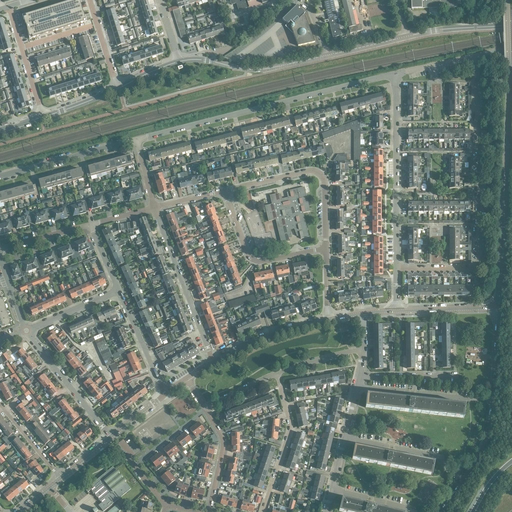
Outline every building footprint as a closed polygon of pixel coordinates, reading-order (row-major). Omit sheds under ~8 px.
[(24,18),(23,18),(25,25),(26,25),(27,30),(29,37),(32,37),(32,39),(58,31),(58,30),(60,30),(84,23),(83,21),(86,20),(84,13),(83,13),(82,8),(80,0),(77,1),(76,0),(74,0),(69,2),(70,3),(64,5),(64,3),(60,5),(60,6),(58,7),(57,5),(53,7),(54,8),(51,9),(51,7),(45,9),(45,11),(43,11),(42,10),(38,11),(39,13),(33,14),(33,13),(25,15),(26,17),(24,18)] [(185,9),(182,0),(178,0),(176,1),(179,8),(180,10),(185,9)] [(190,4),(188,0),(182,0),(185,9),(188,8),(187,5),(190,4)] [(230,0),(232,5),(237,3),(239,11),(249,8),(247,0),(249,0),(250,1),(252,0),(261,0),(263,3),(270,1),(269,0),(230,0)] [(341,36),(339,26),(343,25),(340,10),(336,11),(332,0),(324,2),(333,38),(341,36)] [(341,0),(349,28),(350,34),(362,31),(360,25),(356,26),(349,0),(341,0)] [(411,0),(411,9),(457,7),(456,0),(411,0)] [(108,18),(116,16),(114,10),(107,12),(108,18)] [(298,46),(315,43),(304,14),(293,25),(290,27),(295,32),(293,33),(298,46)] [(216,28),(218,36),(224,34),(223,29),(225,28),(222,19),(217,20),(218,24),(215,25),(215,26),(216,28)] [(154,22),(147,25),(144,26),(145,31),(146,31),(156,28),(154,22)] [(156,28),(146,31),(147,33),(149,33),(150,36),(151,36),(152,38),(158,37),(157,34),(156,28)] [(201,41),(199,34),(198,31),(192,32),(193,33),(196,43),(201,41)] [(196,43),(193,33),(187,35),(188,37),(190,45),(196,43)] [(80,45),(91,41),(91,40),(92,39),(92,37),(89,38),(89,36),(79,39),(80,45)] [(3,45),(10,43),(8,37),(0,39),(0,43),(1,46),(3,45)] [(124,41),(123,38),(116,40),(117,46),(121,45),(121,48),(128,46),(127,40),(124,41)] [(82,50),(92,47),(91,45),(94,44),(93,41),(92,42),(91,41),(80,45),(82,50)] [(10,43),(3,45),(5,51),(11,49),(10,43)] [(158,55),(155,48),(154,45),(149,47),(150,50),(152,57),(158,55)] [(71,59),(74,59),(73,56),(72,57),(71,54),(72,54),(70,47),(66,48),(66,46),(63,47),(64,48),(63,48),(66,59),(71,58),(71,59)] [(155,48),(158,55),(163,53),(161,46),(155,48)] [(66,59),(63,48),(62,48),(61,47),(59,48),(60,50),(58,51),(61,61),(66,59)] [(84,55),(95,52),(94,51),(96,50),(95,48),(92,49),(92,47),(82,50),(84,55)] [(61,61),(58,51),(55,52),(55,49),(52,50),(53,51),(52,51),(55,62),(61,61)] [(55,62),(52,51),(51,52),(51,51),(48,51),(49,54),(47,54),(50,64),(55,62)] [(84,61),(85,63),(87,62),(86,61),(96,58),(95,56),(97,55),(96,52),(95,53),(95,52),(84,55),(85,60),(84,61)] [(50,64),(47,54),(45,55),(44,53),(41,53),(42,55),(41,55),(45,66),(50,64)] [(45,66),(41,55),(40,55),(40,54),(37,55),(38,57),(36,58),(34,58),(36,65),(38,64),(39,67),(37,68),(38,70),(41,69),(40,67),(45,66)] [(124,58),(121,59),(123,66),(129,64),(127,57),(126,54),(124,55),(124,56),(124,58)] [(8,64),(15,62),(14,56),(7,58),(6,55),(0,56),(0,66),(3,65),(2,64),(1,64),(1,62),(0,61),(0,60),(1,60),(1,59),(4,58),(5,61),(7,60),(8,64)] [(94,76),(96,83),(102,81),(100,74),(99,71),(95,72),(96,75),(94,76)] [(56,95),(54,88),(48,90),(50,97),(56,95)] [(384,108),(381,109),(380,105),(381,105),(380,103),(383,102),(381,94),(375,95),(377,104),(379,112),(385,111),(384,108)] [(377,104),(375,95),(369,97),(371,105),(372,108),(374,107),(374,105),(377,104)] [(28,101),(21,103),(22,109),(30,107),(28,101)] [(329,109),(331,117),(332,121),(335,120),(334,116),(337,116),(335,108),(329,109)] [(319,120),(317,112),(311,114),(313,122),(314,124),(315,128),(317,128),(316,121),(319,120)] [(369,124),(382,124),(382,117),(381,114),(375,115),(375,117),(375,121),(372,121),(369,121),(369,124)] [(284,129),(285,134),(288,133),(286,127),(290,126),(288,118),(282,119),(284,127),(284,129)] [(353,131),(360,131),(360,120),(352,123),(354,127),(351,130),(353,131)] [(380,130),(382,130),(382,124),(369,124),(365,124),(365,126),(372,126),(372,127),(375,127),(375,130),(374,130),(374,132),(380,132),(380,130)] [(249,136),(247,128),(241,130),(243,138),(249,136)] [(369,140),(372,140),(382,140),(382,134),(380,134),(380,132),(374,132),(374,134),(372,134),(372,138),(369,138),(369,140)] [(230,135),(233,145),(234,149),(236,149),(235,144),(234,142),(238,141),(236,133),(230,135)] [(233,145),(230,135),(224,136),(226,144),(227,147),(233,145)] [(372,140),(369,140),(369,142),(372,142),(372,143),(372,146),(372,149),(374,149),(380,149),(380,146),(382,146),(382,140),(372,140)] [(203,150),(201,142),(195,144),(197,151),(203,150)] [(189,143),(183,145),(185,152),(191,151),(189,143)] [(316,148),(318,156),(324,155),(322,147),(324,146),(324,143),(321,144),(319,144),(319,147),(316,148)] [(270,157),(272,165),(278,164),(277,161),(279,160),(277,149),(276,149),(275,145),(273,146),(273,147),(273,148),(273,150),(274,150),(275,153),(272,154),(273,157),(270,157)] [(300,160),(298,152),(298,149),(294,150),(293,147),(291,147),(292,152),(292,154),(294,162),(300,160)] [(280,157),(279,148),(277,149),(279,160),(280,162),(282,161),(282,164),(283,164),(283,165),(286,164),(288,163),(287,155),(286,152),(283,153),(284,156),(280,157)] [(150,161),(156,160),(154,152),(148,153),(150,161)] [(407,158),(407,163),(420,163),(420,161),(418,161),(418,158),(418,154),(408,154),(408,158),(407,158)] [(243,172),(248,171),(246,163),(246,160),(242,161),(241,157),(239,158),(240,162),(241,165),(243,172)] [(252,170),(254,170),(252,162),(252,159),(250,159),(246,160),(246,163),(248,171),(249,171),(249,172),(252,171),(252,170)] [(344,170),(344,165),(350,165),(350,161),(344,161),(344,164),(335,164),(335,167),(334,167),(333,168),(333,170),(334,170),(335,170),(344,170)] [(218,169),(218,171),(220,179),(226,178),(222,163),(221,164),(221,168),(218,169)] [(222,163),(226,178),(232,176),(230,169),(228,169),(228,166),(227,167),(226,166),(225,166),(225,163),(222,163)] [(96,175),(94,166),(88,168),(89,169),(85,170),(88,177),(96,175)] [(212,173),(214,181),(220,179),(218,171),(218,169),(212,170),(212,173)] [(192,186),(191,178),(188,179),(187,172),(183,173),(187,188),(187,187),(192,186)] [(174,177),(176,183),(178,189),(180,188),(180,189),(184,188),(187,188),(183,173),(180,174),(177,175),(179,180),(175,180),(175,177),(174,177)] [(154,176),(156,182),(164,180),(170,178),(170,176),(167,177),(166,177),(163,177),(162,174),(154,176)] [(27,186),(29,196),(34,194),(34,196),(38,195),(35,184),(32,185),(27,186)] [(165,186),(157,188),(159,194),(174,190),(172,184),(168,185),(169,188),(166,189),(165,186)] [(137,189),(133,190),(136,200),(142,198),(141,193),(144,192),(142,185),(136,186),(137,189)] [(310,212),(308,203),(310,202),(309,197),(307,198),(304,187),(289,191),(289,192),(287,193),(288,198),(282,199),(281,194),(278,195),(278,194),(270,196),(272,205),(265,206),(265,208),(263,208),(264,213),(266,213),(268,222),(275,220),(281,244),(289,242),(288,238),(291,238),(290,230),(294,229),(297,236),(300,235),(301,239),(309,237),(303,213),(310,212)] [(125,197),(122,188),(117,189),(118,192),(114,193),(116,203),(123,201),(122,196),(124,195),(125,197)] [(136,200),(133,190),(129,192),(128,189),(123,190),(123,188),(122,188),(125,197),(128,196),(129,202),(136,200)] [(110,205),(116,203),(114,193),(110,195),(109,192),(104,193),(106,200),(109,199),(110,205)] [(103,201),(106,200),(104,193),(99,194),(99,197),(95,198),(98,208),(104,206),(103,201)] [(98,208),(95,198),(91,199),(90,197),(85,198),(88,207),(87,205),(90,204),(91,210),(98,208)] [(88,207),(85,198),(86,200),(80,201),(81,204),(77,205),(80,215),(86,213),(85,208),(88,207)] [(73,217),(80,215),(77,205),(73,206),(72,203),(67,205),(69,212),(72,211),(73,217)] [(66,213),(69,212),(67,205),(62,206),(63,209),(58,210),(61,220),(67,218),(66,213)] [(205,214),(214,210),(212,205),(205,207),(206,210),(204,211),(205,214)] [(48,209),(50,217),(53,216),(54,221),(61,220),(58,210),(54,211),(54,208),(48,210),(48,209)] [(50,217),(48,209),(43,210),(43,212),(39,213),(42,223),(48,221),(47,216),(50,215),(50,217)] [(336,218),(349,218),(349,214),(351,214),(351,212),(355,212),(355,209),(353,209),(346,209),(346,212),(336,212),(336,218)] [(168,219),(169,222),(175,220),(188,215),(185,210),(183,211),(183,213),(174,217),(173,214),(166,216),(167,217),(166,217),(167,220),(168,219)] [(35,224),(42,223),(39,213),(35,214),(35,212),(32,213),(32,212),(29,213),(31,220),(34,219),(35,224)] [(28,221),(31,220),(29,213),(24,214),(25,217),(21,218),(23,228),(30,226),(28,221)] [(216,216),(209,218),(209,219),(208,219),(209,221),(202,224),(199,226),(200,228),(203,226),(218,221),(216,216)] [(11,219),(13,228),(13,226),(15,225),(17,229),(23,228),(21,218),(14,220),(14,218),(11,219)] [(141,227),(148,224),(145,218),(139,221),(141,227)] [(13,228),(11,219),(6,221),(7,224),(2,225),(5,234),(11,233),(10,228),(13,228)] [(177,226),(183,223),(186,222),(185,220),(179,222),(179,221),(176,222),(175,220),(169,222),(171,228),(177,226)] [(177,226),(171,228),(173,233),(179,231),(194,226),(193,223),(178,229),(177,226)] [(143,232),(150,230),(148,224),(141,227),(143,232)] [(220,226),(213,229),(213,230),(212,230),(213,232),(206,234),(207,237),(222,232),(220,226)] [(419,235),(420,234),(420,231),(419,230),(417,230),(417,226),(411,226),(411,230),(407,230),(407,235),(418,235),(419,235)] [(111,234),(113,233),(116,232),(116,229),(110,231),(109,228),(102,231),(102,232),(101,233),(103,238),(111,234)] [(150,230),(143,232),(143,233),(140,234),(141,237),(137,239),(138,241),(152,236),(150,230)] [(103,238),(106,244),(114,240),(112,236),(118,234),(117,231),(116,232),(113,233),(111,234),(103,238)] [(179,231),(173,233),(175,239),(181,237),(182,237),(187,235),(186,232),(184,233),(183,232),(180,233),(179,231)] [(217,240),(224,237),(224,236),(225,236),(224,234),(223,233),(223,234),(222,232),(207,237),(204,238),(205,241),(216,237),(217,240)] [(338,242),(345,242),(345,239),(347,239),(347,237),(353,237),(353,234),(347,234),(347,236),(345,236),(338,236),(338,242)] [(181,237),(175,239),(177,245),(184,243),(196,238),(195,235),(183,240),(182,237),(181,237)] [(148,244),(155,242),(152,236),(138,241),(136,242),(137,245),(146,241),(148,244)] [(224,237),(217,240),(206,244),(207,246),(217,242),(218,244),(219,244),(219,245),(226,242),(227,241),(226,239),(225,239),(224,237)] [(80,241),(84,250),(88,249),(89,252),(94,250),(92,244),(89,245),(86,238),(80,241)] [(114,240),(106,244),(109,250),(124,242),(123,240),(115,243),(114,240)] [(77,250),(74,251),(77,258),(80,257),(78,253),(84,250),(80,241),(74,243),(77,250)] [(111,255),(119,252),(122,250),(120,247),(125,245),(124,242),(109,250),(111,255)] [(155,242),(148,244),(149,247),(139,250),(140,254),(142,253),(142,254),(157,248),(155,242)] [(69,245),(63,248),(67,257),(71,256),(72,260),(75,259),(77,263),(79,263),(77,258),(74,251),(72,252),(69,245)] [(222,254),(229,252),(227,246),(220,249),(221,250),(220,250),(221,252),(216,253),(216,254),(215,254),(215,255),(211,256),(212,258),(216,257),(222,254)] [(189,247),(180,250),(181,253),(180,254),(181,256),(182,256),(188,254),(187,251),(190,250),(189,247)] [(67,257),(63,248),(58,250),(60,256),(58,257),(57,256),(60,263),(63,262),(62,260),(67,257)] [(159,254),(157,248),(142,254),(143,256),(151,253),(152,256),(159,254)] [(60,263),(57,256),(55,257),(53,252),(46,255),(50,264),(54,262),(55,265),(60,263)] [(114,261),(122,257),(119,252),(111,255),(114,261)] [(224,260),(231,257),(229,252),(222,254),(224,260)] [(42,262),(39,263),(42,270),(47,268),(46,265),(50,264),(46,255),(40,257),(42,262)] [(155,259),(157,263),(151,265),(151,267),(165,262),(162,256),(155,259)] [(124,263),(122,257),(114,261),(116,266),(117,266),(118,266),(124,263)] [(231,257),(224,260),(225,262),(221,264),(222,267),(226,265),(233,262),(233,260),(234,259),(233,257),(232,257),(231,257)] [(337,266),(344,266),(344,263),(346,263),(346,262),(350,262),(350,260),(353,260),(353,257),(345,257),(345,260),(337,260),(337,262),(336,262),(336,266),(337,266)] [(188,266),(194,264),(192,258),(185,260),(186,261),(185,261),(186,264),(187,263),(188,266)] [(35,259),(29,261),(32,271),(36,269),(37,272),(42,270),(39,263),(37,264),(35,259)] [(28,272),(32,271),(29,261),(22,263),(24,268),(22,269),(24,277),(29,275),(28,272)] [(160,271),(167,268),(165,262),(151,267),(148,269),(149,271),(159,267),(160,271)] [(229,270),(235,268),(233,262),(226,265),(229,270)] [(299,264),(301,272),(307,271),(305,262),(299,264)] [(194,264),(188,266),(190,272),(196,269),(194,264)] [(301,272),(299,264),(293,265),(294,274),(298,273),(298,276),(302,276),(301,272)] [(19,278),(24,277),(22,269),(19,270),(17,265),(11,267),(14,277),(18,275),(19,278)] [(124,275),(130,272),(128,266),(121,269),(124,275)] [(282,267),(284,277),(288,277),(290,284),(293,284),(291,276),(289,276),(289,273),(288,266),(285,267),(284,266),(282,267)] [(284,277),(282,267),(279,268),(278,267),(276,268),(275,269),(277,276),(277,275),(278,279),(284,277)] [(167,268),(160,271),(161,274),(151,278),(151,279),(149,279),(150,281),(169,274),(167,268)] [(196,269),(190,272),(192,278),(208,272),(207,269),(201,271),(200,268),(199,268),(196,269)] [(227,277),(237,273),(237,271),(238,270),(237,268),(236,268),(235,268),(229,270),(225,272),(227,277)] [(94,273),(96,277),(100,286),(103,285),(103,286),(105,285),(105,284),(106,284),(103,277),(100,278),(99,276),(97,272),(96,269),(93,270),(94,273)] [(267,280),(268,282),(274,281),(273,278),(272,271),(269,272),(269,271),(266,272),(267,279),(267,280)] [(126,280),(133,277),(130,272),(124,275),(126,280)] [(194,283),(200,281),(203,280),(210,277),(209,275),(203,277),(202,274),(208,272),(192,278),(194,283)] [(267,279),(266,272),(263,273),(263,272),(260,273),(260,274),(262,284),(265,284),(265,286),(268,286),(268,282),(267,280),(267,279)] [(233,281),(239,278),(237,273),(227,277),(229,282),(233,281)] [(100,287),(100,286),(96,277),(93,279),(91,275),(90,274),(88,275),(89,276),(90,280),(92,282),(94,289),(97,288),(98,288),(100,287)] [(164,283),(171,280),(169,274),(150,281),(151,283),(153,283),(163,279),(164,283)] [(262,284),(260,274),(257,274),(254,274),(254,275),(254,278),(252,278),(254,286),(258,285),(260,290),(263,290),(262,284)] [(86,285),(89,291),(92,290),(92,291),(94,290),(94,289),(92,282),(88,284),(87,281),(86,278),(84,276),(82,277),(86,285)] [(129,286),(136,283),(133,277),(126,280),(129,286)] [(77,279),(80,287),(83,294),(86,293),(89,292),(88,292),(89,291),(86,285),(83,286),(80,278),(77,279)] [(233,281),(229,282),(226,284),(227,286),(234,284),(235,286),(242,284),(239,278),(233,281)] [(167,289),(174,286),(171,280),(164,283),(167,289)] [(203,280),(200,281),(194,283),(196,289),(203,287),(211,283),(210,281),(205,283),(203,280)] [(368,290),(369,290),(369,287),(365,288),(365,287),(362,287),(362,282),(358,283),(358,287),(360,297),(363,297),(364,300),(370,299),(368,290)] [(72,284),(75,290),(78,296),(81,295),(81,296),(83,295),(83,294),(80,287),(77,289),(76,286),(74,283),(72,284)] [(131,292),(138,289),(136,283),(129,286),(131,292)] [(62,285),(66,294),(67,296),(70,295),(72,299),(75,298),(77,297),(78,296),(75,290),(69,292),(68,290),(70,289),(69,285),(66,286),(65,284),(62,285)] [(63,294),(58,297),(60,303),(63,302),(64,302),(66,301),(64,295),(66,294),(62,285),(60,286),(63,294)] [(233,285),(222,289),(224,293),(235,289),(233,285)] [(174,286),(167,289),(169,295),(176,292),(174,286)] [(203,287),(196,289),(199,295),(213,289),(212,287),(210,288),(207,289),(204,290),(203,287)] [(358,301),(357,298),(360,297),(358,287),(356,287),(356,288),(356,289),(355,289),(350,289),(350,293),(351,302),(358,301)] [(375,289),(376,298),(382,297),(382,292),(383,291),(382,288),(375,289)] [(134,298),(141,295),(138,289),(131,292),(134,298)] [(213,289),(199,295),(200,297),(199,298),(200,300),(201,300),(210,297),(209,293),(212,292),(211,290),(213,289)] [(1,328),(11,325),(0,291),(0,292),(0,291),(0,328),(1,328)] [(345,303),(344,294),(344,291),(337,292),(338,295),(338,299),(337,299),(337,303),(339,303),(339,304),(345,303)] [(49,293),(51,296),(52,299),(55,306),(58,304),(58,305),(60,304),(60,303),(58,297),(54,298),(52,292),(49,293)] [(137,303),(143,300),(141,295),(134,298),(137,303)] [(170,305),(180,301),(177,295),(170,298),(171,301),(168,302),(169,303),(163,305),(164,307),(170,305)] [(38,298),(40,301),(44,311),(47,309),(47,310),(49,309),(49,308),(46,302),(43,303),(41,297),(38,298)] [(52,299),(46,302),(49,308),(52,307),(55,306),(54,306),(55,306),(52,299)] [(33,301),(35,307),(38,313),(41,312),(44,311),(43,311),(44,311),(40,301),(36,303),(35,300),(33,301)] [(143,300),(137,303),(139,309),(146,306),(143,300)] [(307,302),(310,312),(317,310),(313,300),(307,302)] [(172,311),(182,307),(180,301),(170,305),(172,311)] [(203,312),(209,309),(216,306),(216,304),(213,306),(211,302),(207,304),(207,303),(201,306),(201,307),(200,307),(201,309),(202,309),(203,312)] [(310,312),(307,302),(300,304),(303,314),(310,312)] [(287,304),(288,307),(290,315),(296,314),(294,306),(291,307),(290,304),(287,304)] [(38,313),(35,307),(32,308),(31,305),(28,306),(32,316),(35,314),(36,315),(38,314),(38,313)] [(284,317),(282,309),(281,305),(275,307),(276,311),(278,319),(284,317)] [(205,317),(212,315),(222,311),(221,309),(218,310),(216,306),(209,309),(203,312),(205,317)] [(182,307),(172,311),(174,317),(184,313),(182,307)] [(108,310),(112,319),(116,318),(117,321),(119,320),(114,308),(111,309),(110,308),(108,309),(108,310)] [(103,313),(106,319),(108,318),(110,321),(110,320),(111,323),(114,322),(112,319),(108,310),(105,311),(103,312),(103,313)] [(142,319),(151,315),(156,313),(155,310),(147,314),(146,310),(139,313),(142,319)] [(213,318),(212,315),(222,311),(212,315),(205,317),(208,323),(220,318),(227,316),(226,313),(213,318)] [(278,319),(276,311),(270,312),(272,320),(278,319)] [(100,322),(106,319),(103,313),(100,314),(99,313),(97,314),(97,315),(99,320),(96,321),(99,327),(101,332),(104,331),(100,322)] [(179,322),(186,319),(184,313),(174,317),(171,318),(171,321),(175,320),(176,323),(179,322)] [(99,327),(96,321),(96,320),(93,315),(91,316),(91,318),(88,319),(88,318),(86,319),(86,320),(89,327),(91,326),(92,328),(95,327),(96,328),(99,327)] [(144,325),(151,322),(154,321),(151,315),(142,319),(144,325)] [(252,320),(255,327),(261,324),(257,317),(252,320)] [(210,329),(216,326),(227,322),(226,320),(218,323),(217,320),(220,318),(208,323),(210,329)] [(186,319),(179,322),(181,325),(173,328),(174,331),(189,325),(186,319)] [(91,332),(90,329),(89,327),(86,320),(83,321),(82,321),(80,322),(80,323),(83,329),(86,328),(88,331),(89,334),(91,332)] [(255,327),(252,320),(246,322),(250,330),(255,327)] [(147,331),(153,328),(151,322),(144,325),(147,331)] [(212,334),(218,332),(224,330),(223,327),(221,328),(219,325),(227,322),(216,326),(210,329),(212,334)] [(250,330),(246,322),(240,325),(244,332),(250,330)] [(86,335),(83,329),(80,323),(77,324),(77,323),(75,324),(75,325),(74,325),(77,332),(80,330),(83,336),(86,335)] [(374,332),(382,331),(382,328),(391,328),(391,329),(394,329),(394,324),(391,324),(391,323),(381,324),(381,325),(374,325),(374,332)] [(80,337),(77,332),(74,325),(72,326),(71,326),(69,327),(69,328),(72,334),(75,333),(77,339),(80,337)] [(189,325),(174,331),(175,333),(183,330),(184,334),(191,331),(189,325)] [(244,332),(240,325),(235,327),(239,334),(244,332)] [(241,338),(262,328),(261,326),(240,335),(241,338)] [(103,332),(104,336),(116,332),(114,328),(110,330),(103,332)] [(149,336),(156,333),(153,328),(147,331),(149,336)] [(115,339),(125,335),(123,332),(125,331),(124,329),(123,329),(120,330),(116,332),(117,335),(114,336),(114,337),(111,338),(112,340),(115,339)] [(214,340),(220,338),(226,335),(225,333),(223,334),(222,331),(224,330),(218,332),(212,334),(214,340)] [(51,344),(52,344),(57,340),(54,336),(56,334),(53,331),(49,334),(51,337),(48,339),(50,342),(49,342),(51,344)] [(156,333),(149,336),(152,342),(160,338),(159,336),(158,337),(156,333)] [(125,335),(115,339),(117,342),(114,344),(114,345),(109,347),(110,348),(118,345),(121,344),(127,341),(126,338),(127,338),(126,335),(125,336),(125,335)] [(226,335),(220,338),(214,340),(215,343),(215,345),(216,345),(216,346),(223,343),(226,342),(223,337),(226,336),(226,335)] [(160,338),(152,342),(155,348),(161,345),(160,342),(168,338),(167,336),(165,336),(162,338),(160,338)] [(61,344),(57,340),(52,344),(54,346),(53,347),(55,349),(55,348),(55,349),(61,344)] [(63,355),(68,351),(66,348),(65,349),(63,347),(68,343),(66,340),(61,344),(55,349),(57,351),(57,352),(58,354),(59,353),(59,354),(61,352),(63,355)] [(127,341),(121,344),(122,347),(119,348),(116,349),(117,352),(120,350),(121,351),(123,349),(130,346),(128,343),(129,343),(128,341),(127,341)] [(172,343),(184,363),(199,354),(194,345),(186,350),(182,343),(179,344),(178,341),(172,343)] [(184,363),(172,343),(164,347),(155,351),(158,355),(157,355),(158,355),(160,359),(163,364),(168,373),(184,363)] [(69,363),(75,358),(76,357),(71,351),(76,347),(74,346),(69,351),(68,351),(63,355),(66,357),(65,358),(67,360),(67,361),(68,363),(69,362),(69,363)] [(0,351),(7,361),(10,359),(6,353),(3,349),(0,351)] [(17,361),(21,358),(26,353),(23,349),(17,353),(15,355),(17,358),(15,359),(17,361)] [(24,362),(30,358),(26,353),(21,358),(24,362)] [(130,361),(136,359),(135,356),(136,355),(135,353),(134,353),(127,356),(130,361)] [(26,368),(33,362),(30,358),(24,362),(26,365),(22,368),(24,370),(26,368)] [(79,363),(75,358),(69,363),(71,365),(72,367),(73,367),(79,363)] [(136,359),(130,361),(131,364),(128,365),(125,367),(121,369),(122,372),(129,368),(132,367),(139,364),(137,361),(138,361),(137,359),(136,359)] [(86,372),(85,370),(87,368),(86,368),(93,362),(92,360),(87,364),(82,368),(77,372),(79,374),(78,375),(80,377),(80,376),(81,377),(83,375),(85,378),(82,380),(90,375),(87,372),(86,372)] [(27,375),(30,379),(33,376),(39,372),(36,368),(37,367),(33,362),(26,368),(30,373),(27,375)] [(82,368),(79,363),(73,367),(75,370),(74,370),(76,372),(77,372),(82,368)] [(139,364),(132,367),(134,370),(128,373),(129,375),(141,370),(140,367),(139,364),(139,365),(139,364)] [(4,380),(11,376),(8,371),(1,375),(4,380)] [(37,379),(39,381),(35,385),(37,387),(41,384),(48,379),(46,380),(45,378),(46,377),(44,374),(37,379)] [(90,375),(82,380),(85,383),(84,384),(86,386),(85,387),(87,389),(87,388),(88,389),(93,384),(90,380),(93,378),(90,375)] [(30,379),(24,384),(26,386),(30,383),(35,379),(33,376),(30,379)] [(134,385),(136,388),(138,386),(136,384),(139,381),(137,378),(131,381),(132,382),(134,385)] [(41,384),(45,389),(51,383),(50,384),(49,383),(50,382),(48,379),(41,384)] [(0,389),(1,391),(10,386),(7,381),(4,382),(0,384),(0,389)] [(133,394),(137,399),(140,397),(140,398),(142,396),(138,390),(136,388),(134,385),(132,382),(129,385),(135,392),(133,394)] [(45,389),(47,391),(44,393),(46,395),(48,393),(55,388),(55,387),(54,388),(52,387),(54,386),(51,383),(45,389)] [(92,394),(97,389),(95,386),(97,385),(95,383),(93,384),(88,389),(90,391),(89,391),(91,393),(92,394)] [(10,386),(1,391),(4,396),(13,391),(11,388),(10,386)] [(138,390),(142,396),(145,394),(147,393),(147,392),(143,386),(138,390)] [(57,390),(55,388),(48,393),(51,396),(49,398),(51,401),(53,399),(52,397),(57,393),(56,392),(57,390)] [(101,394),(97,389),(92,394),(94,396),(93,396),(95,398),(96,398),(98,400),(102,397),(100,395),(101,394)] [(6,401),(13,398),(14,400),(16,398),(13,391),(4,396),(6,401)] [(137,399),(133,394),(130,396),(126,391),(124,392),(126,395),(128,397),(132,403),(135,401),(135,402),(137,400),(137,399)] [(35,400),(29,392),(24,395),(19,399),(21,401),(26,397),(29,395),(32,399),(34,401),(35,400)] [(123,397),(121,395),(120,393),(118,394),(123,401),(128,407),(130,405),(131,405),(132,404),(132,403),(128,397),(126,395),(123,397)] [(278,405),(275,397),(272,399),(271,395),(265,398),(268,406),(269,408),(278,405)] [(334,404),(342,406),(343,400),(341,400),(342,395),(335,396),(335,398),(332,398),(331,402),(330,403),(334,404)] [(463,419),(465,405),(464,405),(464,406),(414,401),(414,398),(409,398),(409,400),(367,396),(367,395),(365,408),(366,408),(366,407),(463,417),(463,418),(463,419)] [(62,409),(67,404),(66,403),(67,402),(65,399),(63,400),(60,397),(54,401),(57,405),(59,408),(57,410),(55,408),(48,414),(51,417),(53,416),(62,409)] [(259,400),(262,409),(268,406),(265,398),(259,400)] [(38,401),(45,409),(48,406),(49,406),(47,403),(45,405),(43,404),(42,402),(40,400),(38,401)] [(253,402),(256,411),(262,409),(259,400),(253,402)] [(118,405),(123,411),(125,409),(126,409),(128,408),(127,407),(128,407),(123,401),(118,405)] [(247,404),(251,413),(256,411),(253,402),(247,404)] [(18,414),(25,409),(23,406),(24,405),(23,403),(16,409),(17,410),(16,411),(18,414)] [(296,416),(305,414),(307,414),(306,410),(304,411),(303,408),(305,408),(304,403),(297,404),(298,409),(295,410),(296,416)] [(333,407),(332,410),(340,412),(342,406),(334,404),(330,403),(330,404),(330,405),(330,406),(333,407)] [(65,413),(71,409),(67,404),(62,409),(65,413)] [(242,407),(245,415),(251,413),(247,404),(242,407)] [(123,411),(118,405),(114,409),(118,414),(120,412),(121,413),(123,411),(122,411),(123,411)] [(118,414),(114,409),(112,407),(109,409),(111,411),(107,413),(110,417),(111,416),(113,418),(116,416),(116,417),(118,415),(118,414)] [(236,409),(239,417),(245,415),(242,407),(236,409)] [(23,418),(28,413),(26,411),(28,409),(26,408),(25,409),(18,414),(19,413),(23,418)] [(71,409),(65,413),(68,416),(63,420),(65,421),(69,418),(75,413),(71,409)] [(239,417),(236,409),(230,411),(233,420),(234,422),(237,421),(236,419),(239,417)] [(339,418),(340,412),(332,410),(330,410),(329,410),(328,414),(328,415),(331,416),(339,418)] [(29,420),(31,422),(37,417),(35,415),(32,418),(30,415),(32,413),(31,411),(28,413),(23,418),(27,422),(29,420)] [(230,421),(233,420),(230,411),(224,413),(226,417),(223,418),(225,423),(230,421)] [(30,427),(34,431),(44,424),(40,419),(43,416),(43,417),(45,415),(45,414),(46,414),(44,412),(37,417),(31,422),(33,425),(30,427)] [(76,412),(75,413),(69,418),(73,422),(78,418),(77,416),(78,415),(76,412)] [(337,424),(339,418),(331,416),(329,422),(329,425),(332,426),(332,423),(337,424)] [(4,433),(10,428),(9,427),(10,426),(7,423),(6,424),(1,429),(3,431),(0,433),(2,435),(4,433)] [(194,426),(200,434),(204,430),(205,432),(208,430),(204,425),(202,427),(199,423),(194,426)] [(38,436),(47,428),(45,429),(43,427),(45,425),(44,424),(34,431),(38,436)] [(325,434),(333,436),(335,430),(331,429),(332,426),(324,424),(322,430),(326,431),(325,434)] [(80,429),(82,431),(87,437),(92,433),(87,427),(85,425),(80,429)] [(193,433),(191,435),(194,440),(197,438),(196,437),(200,434),(194,426),(190,430),(193,433)] [(232,440),(239,440),(247,440),(247,437),(239,437),(239,432),(241,432),(241,431),(244,431),(243,427),(232,431),(232,434),(232,440)] [(14,433),(10,428),(4,433),(6,435),(2,439),(6,443),(15,436),(13,434),(14,433)] [(47,428),(38,436),(41,440),(49,434),(47,432),(49,430),(47,428)] [(87,437),(82,431),(77,435),(79,437),(82,440),(82,441),(87,437)] [(50,440),(48,438),(53,434),(51,432),(49,434),(41,440),(45,445),(50,440)] [(278,433),(263,432),(263,434),(265,435),(271,436),(271,439),(269,439),(269,441),(275,443),(275,440),(277,440),(278,433)] [(185,433),(181,436),(187,444),(191,440),(192,442),(194,440),(191,435),(188,437),(185,433)] [(295,439),(303,441),(306,442),(306,444),(311,446),(312,443),(307,441),(307,440),(304,439),(305,436),(297,433),(295,439)] [(17,438),(15,436),(6,443),(8,446),(10,444),(14,448),(21,442),(17,438)] [(180,445),(178,446),(183,452),(185,450),(182,447),(187,444),(181,436),(177,440),(180,445)] [(293,445),(301,447),(303,441),(295,439),(293,445)] [(17,453),(25,447),(21,442),(14,448),(16,451),(17,453)] [(64,446),(69,452),(71,451),(72,451),(73,451),(74,450),(74,449),(74,448),(68,442),(66,444),(64,442),(62,443),(64,446)] [(172,443),(168,447),(174,455),(179,452),(180,454),(183,452),(178,446),(176,448),(172,443)] [(204,446),(202,452),(213,454),(214,448),(210,447),(211,444),(205,443),(204,446)] [(301,447),(293,445),(291,450),(299,453),(302,454),(302,455),(308,457),(308,455),(303,453),(303,451),(300,450),(301,447)] [(69,452),(64,446),(61,448),(59,446),(57,448),(59,450),(64,456),(69,452)] [(237,453),(236,456),(251,458),(252,454),(242,453),(242,450),(242,446),(232,446),(232,453),(237,453)] [(265,452),(273,454),(275,449),(267,446),(265,452)] [(21,457),(28,451),(25,447),(17,453),(21,457)] [(174,455),(168,447),(164,450),(167,455),(165,456),(169,461),(171,460),(170,458),(174,455)] [(432,476),(434,463),(434,462),(434,464),(392,455),(393,453),(388,452),(388,454),(354,448),(355,447),(354,447),(352,460),(352,458),(432,474),(431,475),(432,476)] [(59,461),(64,456),(59,450),(56,452),(54,450),(52,452),(54,455),(52,457),(55,461),(57,459),(59,461)] [(289,456),(297,459),(299,453),(291,450),(289,456)] [(28,451),(21,457),(25,461),(26,460),(32,456),(28,451)] [(201,458),(201,461),(207,462),(207,459),(211,460),(213,454),(202,452),(201,458)] [(273,454),(265,452),(263,457),(271,460),(273,454)] [(159,453),(155,457),(160,464),(165,461),(159,453)] [(231,458),(230,464),(236,466),(237,463),(241,464),(242,463),(242,460),(250,461),(251,458),(236,456),(235,459),(231,458)] [(297,459),(289,456),(288,462),(296,464),(297,459)] [(162,466),(160,464),(155,457),(150,460),(153,464),(151,466),(156,472),(162,466)] [(271,460),(263,457),(261,463),(269,466),(271,460)] [(26,468),(29,466),(32,463),(29,459),(23,465),(26,468)] [(197,469),(198,470),(209,472),(210,466),(206,465),(207,462),(201,461),(199,460),(199,463),(198,463),(197,469)] [(33,471),(39,466),(35,461),(32,463),(29,466),(33,471)] [(296,464),(288,462),(286,468),(294,470),(296,464)] [(269,466),(261,463),(259,469),(267,472),(269,466)] [(326,465),(318,463),(317,468),(310,467),(310,470),(316,472),(317,469),(324,471),(326,465)] [(33,471),(28,475),(26,477),(28,480),(30,482),(37,476),(43,471),(39,466),(33,471)] [(103,511),(131,489),(125,482),(126,481),(117,470),(116,471),(113,467),(85,490),(88,493),(91,490),(101,503),(98,506),(103,511)] [(165,482),(172,476),(168,472),(170,471),(168,469),(163,472),(165,475),(161,478),(165,482)] [(203,477),(207,478),(209,472),(198,470),(197,469),(195,478),(199,479),(203,480),(203,477)] [(267,472),(259,469),(258,475),(266,477),(267,472)] [(283,480),(291,482),(293,476),(285,474),(283,480)] [(266,477),(258,475),(256,480),(264,483),(266,477)] [(174,485),(178,480),(177,478),(175,480),(172,476),(165,482),(168,486),(172,483),(174,485)] [(18,483),(24,490),(29,486),(23,479),(18,483)] [(180,494),(183,486),(179,484),(180,481),(178,480),(174,485),(177,486),(174,492),(180,494)] [(264,483),(256,480),(254,486),(262,489),(264,483)] [(281,485),(289,488),(291,482),(283,480),(281,485)] [(13,487),(19,494),(24,490),(18,483),(13,487)] [(189,493),(191,487),(189,486),(189,485),(184,483),(183,486),(180,494),(185,496),(187,492),(189,493)] [(289,488),(281,485),(279,491),(287,494),(289,488)] [(19,494),(13,487),(11,489),(9,487),(6,489),(8,491),(14,498),(19,494)] [(197,500),(199,488),(194,487),(194,488),(191,487),(189,493),(192,494),(191,498),(197,500)] [(309,492),(312,493),(320,495),(322,489),(314,487),(311,487),(310,491),(309,492)] [(202,501),(204,492),(205,489),(199,488),(197,500),(202,501)] [(14,498),(8,491),(6,494),(5,492),(3,494),(4,495),(9,502),(14,498)] [(311,499),(319,501),(320,495),(312,493),(309,492),(309,494),(308,498),(311,499)] [(227,506),(228,499),(222,497),(220,504),(227,506)] [(228,499),(227,506),(233,507),(236,508),(238,500),(237,498),(232,497),(231,500),(228,499)] [(247,511),(249,504),(250,498),(248,497),(247,500),(243,499),(242,503),(241,510),(247,511)] [(342,499),(339,511),(339,510),(346,511),(391,511),(371,507),(372,505),(367,503),(367,506),(342,500),(342,499)] [(139,507),(139,510),(144,511),(145,509),(152,510),(153,504),(144,502),(142,508),(139,507)]
